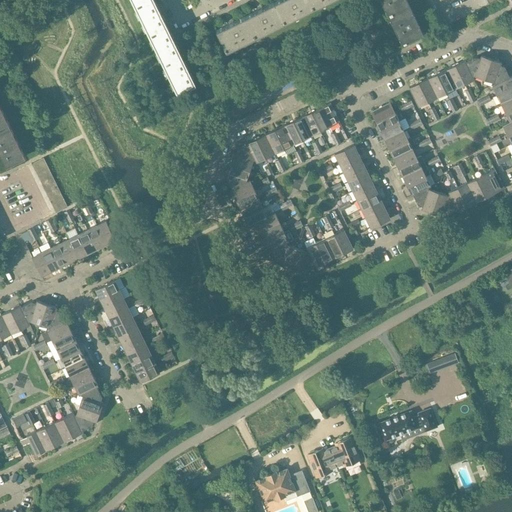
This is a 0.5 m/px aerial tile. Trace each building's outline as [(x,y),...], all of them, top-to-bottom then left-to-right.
[(153,0),(144,0),(134,5),(148,34),(166,25),(153,0)] [(277,0),(274,1),(284,22),(313,8),(309,0),(277,0)] [(309,0),(313,8),(330,0),(309,0)] [(406,0),(380,0),(387,14),(408,4),(406,0)] [(261,8),(257,10),(252,12),(245,16),(255,37),(284,22),(274,1),(261,8)] [(408,4),(387,14),(401,43),(420,34),(422,33),(408,4)] [(232,22),(228,24),(223,26),(215,30),(226,51),(255,37),(245,16),(232,22)] [(166,25),(148,34),(162,63),(180,54),(166,25)] [(180,54),(162,63),(177,92),(195,84),(180,54)] [(490,59),(480,55),(479,58),(480,58),(474,75),(483,79),(490,59)] [(475,56),(465,61),(472,76),(474,75),(480,58),(479,58),(475,56)] [(501,62),(490,59),(483,79),(493,82),(499,65),(500,65),(501,62)] [(464,60),(455,64),(464,83),(474,79),(472,76),(465,61),(464,60)] [(455,64),(446,69),(455,88),(464,83),(455,64)] [(504,66),(500,65),(499,65),(493,82),(494,84),(509,77),(504,66)] [(446,69),(436,73),(446,92),(455,88),(446,69)] [(436,73),(427,78),(437,97),(446,92),(436,73)] [(509,77),(494,84),(491,85),(496,95),(511,86),(511,79),(510,76),(509,77)] [(427,78),(418,82),(427,101),(437,97),(427,78)] [(418,106),(427,101),(418,82),(408,87),(418,106)] [(511,86),(496,95),(500,104),(511,98),(511,86)] [(511,98),(500,104),(505,113),(511,109),(511,98)] [(329,102),(320,107),(329,126),(339,121),(329,102)] [(389,102),(372,111),(370,112),(375,121),(394,112),(389,102)] [(0,105),(0,130),(10,126),(0,105)] [(320,107),(311,112),(320,131),(329,126),(320,107)] [(311,112),(302,116),(311,135),(320,131),(311,112)] [(394,112),(375,121),(379,130),(398,121),(394,112)] [(302,116),(293,121),(302,140),(311,135),(302,116)] [(511,120),(509,122),(509,121),(502,125),(507,135),(511,132),(511,120)] [(293,121),(283,125),(293,144),(302,140),(293,121)] [(398,121),(379,130),(384,139),(403,130),(398,121)] [(283,125),(274,129),(283,149),(293,144),(283,125)] [(10,126),(0,130),(0,153),(6,165),(24,156),(10,126)] [(274,129),(265,134),(274,153),(283,149),(274,129)] [(388,149),(407,139),(403,130),(384,139),(388,149)] [(265,134),(256,138),(265,157),(274,153),(265,134)] [(393,158),(412,148),(416,146),(411,137),(407,139),(388,149),(393,158)] [(256,138),(246,143),(247,145),(254,160),(255,162),(265,157),(256,138)] [(353,144),(334,154),(339,163),(358,154),(353,144)] [(247,145),(237,150),(235,154),(252,160),(254,160),(247,145)] [(397,167),(416,158),(412,148),(393,158),(397,167)] [(233,153),(229,163),(249,170),(252,160),(235,154),(233,153)] [(358,154),(339,163),(343,172),(362,163),(358,154)] [(43,158),(31,163),(34,169),(46,163),(43,158)] [(402,176),(421,167),(424,165),(423,162),(419,164),(416,158),(397,167),(402,176)] [(46,163),(34,169),(37,174),(49,169),(46,163)] [(229,163),(226,173),(228,174),(229,174),(246,180),(246,179),(249,170),(229,163)] [(362,163),(343,172),(348,181),(367,172),(362,163)] [(406,185),(425,176),(421,167),(402,176),(406,185)] [(49,169),(37,174),(39,180),(51,174),(49,169)] [(494,169),(485,173),(494,192),(503,188),(494,169)] [(367,172),(348,181),(352,191),(371,181),(367,172)] [(485,173),(475,178),(485,197),(494,192),(485,173)] [(51,174),(39,180),(42,185),(54,179),(51,174)] [(246,180),(229,174),(228,174),(227,178),(232,188),(247,181),(246,180)] [(425,176),(406,185),(411,194),(427,187),(430,185),(425,176)] [(475,178),(466,182),(476,201),(485,197),(475,178)] [(54,179),(42,185),(45,190),(56,185),(54,179)] [(247,181),(232,188),(230,189),(235,199),(254,189),(249,180),(247,181)] [(371,181),(352,191),(357,200),(376,191),(371,181)] [(466,182),(457,187),(466,206),(476,201),(466,182)] [(56,185),(45,190),(47,196),(59,190),(56,185)] [(427,187),(411,194),(411,195),(412,194),(417,204),(422,206),(428,188),(427,187)] [(449,194),(456,209),(457,211),(466,206),(457,187),(447,192),(449,194)] [(438,192),(428,188),(422,206),(421,208),(431,212),(438,192)] [(254,189),(235,199),(240,208),(259,199),(254,189)] [(59,190),(47,196),(50,202),(62,196),(59,190)] [(376,191),(357,200),(361,209),(380,200),(376,191)] [(447,195),(438,192),(431,212),(441,215),(442,213),(441,212),(447,195)] [(447,195),(441,212),(442,213),(446,214),(456,209),(449,194),(447,195)] [(62,196),(50,202),(53,207),(64,201),(62,196)] [(259,199),(240,208),(244,217),(263,208),(259,199)] [(380,200),(361,209),(366,218),(385,209),(380,200)] [(64,201),(53,207),(56,213),(67,207),(64,201)] [(263,208),(244,217),(249,227),(256,223),(268,217),(267,216),(263,208)] [(385,209),(366,218),(370,228),(389,218),(385,209)] [(268,217),(256,223),(260,232),(279,223),(274,213),(267,216),(268,217)] [(106,221),(96,225),(105,244),(115,240),(106,221)] [(279,223),(260,232),(265,241),(284,232),(279,223)] [(96,225),(87,230),(96,249),(105,244),(96,225)] [(358,234),(354,227),(349,229),(352,236),(358,234)] [(343,229),(334,234),(343,253),(353,248),(343,229)] [(87,230),(78,234),(87,253),(96,249),(87,230)] [(284,232),(265,241),(269,251),(271,250),(286,243),(288,241),(284,232)] [(78,234),(69,239),(78,258),(87,253),(78,234)] [(334,234),(325,238),(334,257),(343,253),(334,234)] [(325,238),(316,243),(325,262),(334,257),(325,238)] [(69,239),(59,243),(69,262),(78,258),(69,239)] [(59,243),(50,248),(59,267),(69,262),(59,243)] [(286,243),(271,250),(276,260),(280,261),(280,262),(286,244),(286,243)] [(307,250),(314,265),(315,266),(325,262),(316,243),(306,247),(307,250)] [(296,247),(286,244),(280,262),(280,261),(279,264),(289,268),(296,247)] [(306,251),(296,247),(289,268),(299,271),(300,268),(306,251)] [(50,248),(41,252),(50,271),(59,267),(50,248)] [(314,265),(307,250),(306,251),(300,268),(304,270),(314,265)] [(41,252),(31,257),(41,276),(50,271),(41,252)] [(114,280),(95,289),(100,299),(119,289),(114,280)] [(119,289),(100,299),(104,308),(123,299),(119,289)] [(123,299),(104,308),(109,317),(128,308),(123,299)] [(46,304),(36,300),(35,303),(36,303),(30,321),(39,324),(46,304)] [(31,302),(21,307),(28,321),(30,321),(36,303),(35,303),(31,302)] [(56,307),(46,304),(39,324),(49,327),(55,310),(56,310),(56,307)] [(20,305),(11,310),(20,329),(29,324),(28,321),(21,307),(20,305)] [(128,308),(109,317),(113,326),(132,317),(128,308)] [(11,310),(1,314),(11,333),(20,329),(11,310)] [(59,311),(56,310),(55,310),(49,327),(50,329),(64,321),(59,311)] [(1,314),(0,314),(0,334),(1,338),(11,333),(1,314)] [(132,317),(113,326),(118,335),(137,326),(132,317)] [(64,321),(50,329),(47,330),(52,340),(71,330),(66,321),(64,321)] [(137,326),(118,335),(122,345),(141,335),(137,326)] [(71,330),(52,340),(56,349),(75,339),(71,330)] [(141,335),(122,345),(127,354),(145,344),(141,335)] [(75,339),(56,349),(61,358),(80,349),(75,339)] [(145,344),(127,354),(131,363),(150,354),(145,344)] [(80,349),(61,358),(65,367),(84,358),(80,349)] [(426,364),(430,374),(458,362),(454,353),(426,364)] [(150,354),(131,363),(136,372),(154,363),(150,354)] [(84,358),(65,367),(70,376),(89,367),(84,358)] [(154,363),(136,372),(140,382),(159,372),(154,363)] [(89,367),(70,376),(74,385),(93,376),(89,367)] [(93,376),(74,385),(79,395),(82,394),(96,386),(98,386),(93,376)] [(96,386),(82,394),(82,396),(100,402),(100,401),(101,397),(96,386)] [(100,402),(82,396),(79,405),(99,412),(103,402),(100,401),(100,402)] [(99,412),(79,405),(75,415),(93,421),(95,422),(99,412)] [(411,410),(378,423),(385,440),(417,427),(417,426),(422,424),(425,431),(437,426),(430,408),(418,413),(419,415),(413,417),(411,411),(411,410)] [(73,413),(63,417),(72,436),(82,432),(81,430),(74,415),(73,413)] [(93,421),(75,415),(74,415),(81,430),(91,425),(93,421)] [(63,417),(54,422),(63,441),(72,436),(63,417)] [(54,422),(45,426),(54,445),(63,441),(54,422)] [(45,426),(36,431),(45,450),(54,445),(45,426)] [(45,450),(36,431),(26,435),(27,437),(21,440),(23,445),(29,442),(36,454),(45,450)] [(359,460),(350,437),(348,438),(347,437),(343,439),(342,440),(335,443),(336,446),(330,448),(336,465),(343,463),(344,466),(359,460)] [(336,465),(330,448),(323,451),(322,448),(315,451),(313,450),(309,452),(309,453),(307,454),(316,476),(331,471),(330,468),(336,465)] [(316,511),(317,511),(301,472),(289,477),(286,469),(276,473),(276,471),(265,475),(266,477),(256,481),(257,484),(254,485),(265,511),(316,511)]
